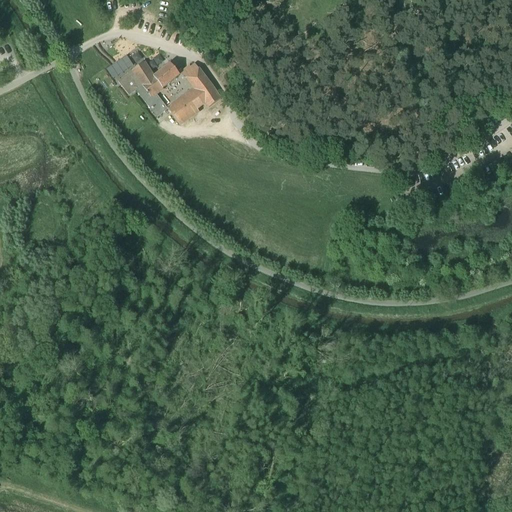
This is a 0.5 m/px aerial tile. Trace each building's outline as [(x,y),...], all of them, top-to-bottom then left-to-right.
[(401,27),(393,26),(391,37),(400,38),(401,27)] [(144,64),(132,72),(134,75),(127,80),(135,91),(141,99),(148,94),(151,98),(155,95),(159,92),(160,92),(162,90),(153,78),(144,64)] [(117,65),(109,69),(115,79),(122,74),(117,65)] [(153,78),(162,90),(179,77),(178,76),(169,65),(153,78)] [(211,88),(195,67),(190,70),(189,70),(193,75),(187,80),(194,90),(195,90),(204,105),(208,110),(220,101),(211,88)] [(188,70),(187,69),(178,76),(179,77),(187,80),(193,75),(189,70),(190,70),(189,70),(188,70)] [(132,72),(117,83),(120,86),(127,80),(134,75),(132,72)] [(127,80),(120,86),(128,97),(135,91),(127,80)] [(167,110),(180,127),(198,114),(196,110),(204,105),(195,90),(194,90),(167,110)] [(148,94),(141,99),(144,103),(151,98),(148,94)] [(151,98),(144,103),(156,119),(167,110),(155,95),(151,98)]
